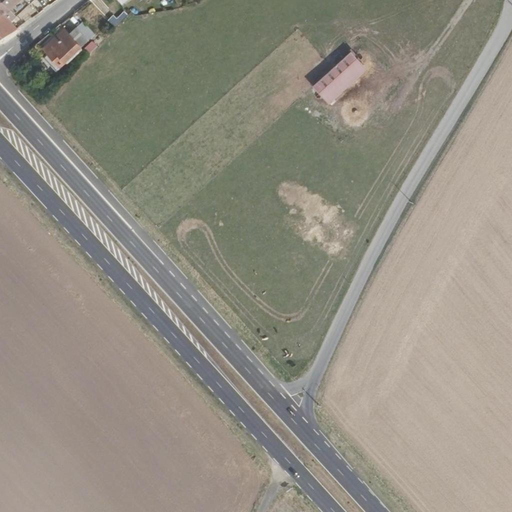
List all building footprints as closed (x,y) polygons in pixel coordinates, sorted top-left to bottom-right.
[(0,0),(0,17),(4,14),(10,8),(2,0),(0,0)] [(31,3),(28,0),(2,0),(10,8),(14,12),(18,15),(31,3)] [(90,42),(78,28),(70,34),(72,36),(83,48),(90,42)] [(83,48),(72,36),(69,39),(79,52),(83,48)] [(75,55),(60,37),(46,49),(61,67),(75,55)] [(328,100),(365,66),(353,53),(315,85),(328,100)]
